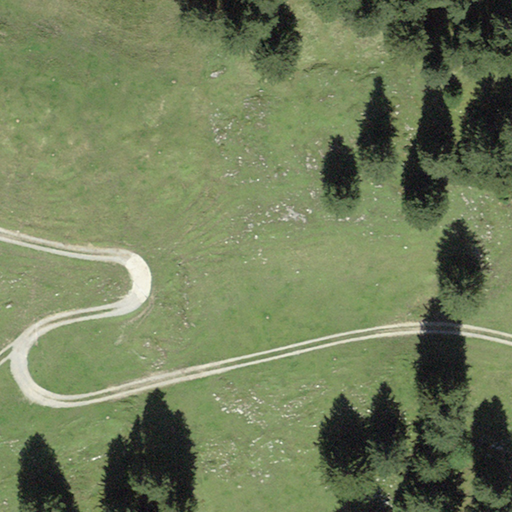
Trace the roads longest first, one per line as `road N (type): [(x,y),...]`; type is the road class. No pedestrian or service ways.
road 1 (track): [(511,341),(462,329),(384,330),(58,401),(23,378),(22,343)]
road 2 (track): [(0,233),(116,255),(143,269),(137,300),(56,320),(22,343)]
